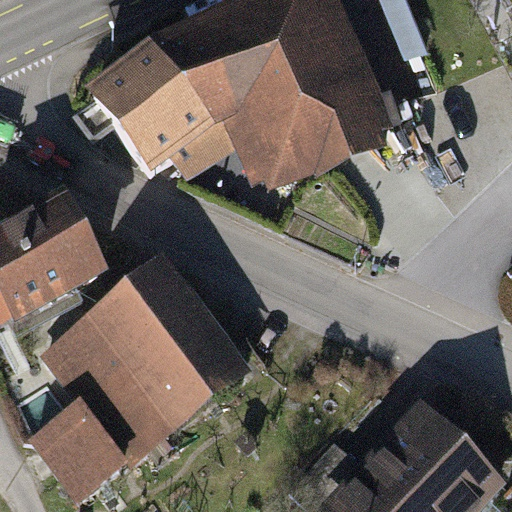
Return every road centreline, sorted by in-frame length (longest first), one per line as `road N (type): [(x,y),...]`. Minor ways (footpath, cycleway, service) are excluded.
road 1 (unclassified): [(511,377),(69,169),(0,108)]
road 2 (track): [(460,249),(344,0)]
